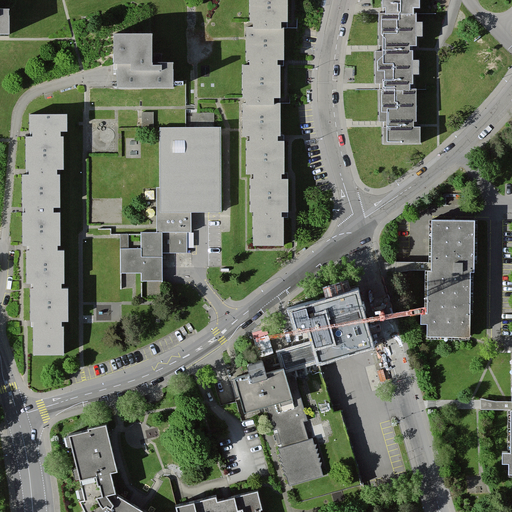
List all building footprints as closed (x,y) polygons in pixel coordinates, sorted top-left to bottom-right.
[(283,173),(286,173),(286,141),(279,141),(279,136),(282,136),(282,104),(276,104),(276,97),(282,97),(282,70),(279,70),(279,64),(286,64),(286,32),(283,32),(283,26),(290,26),(289,0),(252,0),(253,25),(256,25),(256,31),(248,31),(249,63),(251,63),(251,69),(245,69),(245,98),(248,98),(248,103),(244,103),(245,137),(251,137),(251,141),(248,141),(248,174),(256,174),(256,179),(252,179),(252,212),(255,212),(255,245),(286,245),(286,216),(283,216),(283,211),(290,211),(290,179),(283,179),(283,173)] [(384,0),(385,13),(388,13),(388,19),(381,19),(381,51),(383,51),(383,56),(377,56),(377,85),(383,85),(383,90),(381,90),(381,123),(387,123),(387,127),(385,127),(385,144),(422,144),(422,127),(415,127),(415,120),(418,120),(418,89),(412,89),(412,82),(415,82),(415,56),(411,56),(411,49),(418,49),(418,18),(415,18),(415,12),(422,12),(421,0),(384,0)] [(10,11),(0,11),(0,36),(10,37),(10,11)] [(174,64),(152,64),(153,35),(113,35),(113,67),(117,67),(117,89),(174,89),(174,64)] [(28,279),(29,312),(32,312),(32,346),(62,346),(62,317),(60,317),(60,312),(67,312),(66,279),(60,279),(60,274),(63,274),(63,241),(56,241),(56,235),(59,235),(59,203),(52,203),(52,198),(60,198),(59,166),(56,166),(56,160),(63,160),(62,128),(59,128),(59,123),(65,123),(65,106),(28,107),(28,123),(31,123),(32,128),(24,129),(25,161),(27,161),(27,166),(21,166),(22,199),(24,199),(24,204),(21,204),(22,237),(28,237),(28,242),(25,242),(25,275),(32,275),(32,279),(28,279)] [(191,208),(220,208),(219,123),(160,124),(161,208),(156,208),(157,229),(140,229),(141,245),(127,245),(127,231),(119,231),(119,286),(134,286),(134,271),(141,270),(141,278),(162,277),(162,250),(186,250),(186,228),(191,228),(191,208)] [(428,313),(420,313),(419,325),(428,325),(428,337),(469,337),(469,271),(473,271),(474,222),(432,222),(432,263),(432,271),(428,271),(428,313)] [(432,271),(432,263),(395,262),(395,273),(411,270),(428,271),(432,271)] [(356,290),(288,310),(295,333),(308,329),(311,342),(282,351),(286,367),(286,368),(292,367),(371,344),(356,290)] [(266,360),(248,365),(251,374),(237,379),(248,412),(267,407),(291,488),(326,478),(292,367),(286,368),(286,367),(269,372),(266,360)] [(383,368),(377,369),(380,380),(386,379),(383,368)] [(511,409),(511,401),(482,400),(482,405),(482,409),(511,409)] [(106,422),(69,432),(87,499),(80,501),(87,511),(262,511),(260,494),(236,502),(235,497),(219,501),(217,495),(196,501),(195,496),(178,500),(179,511),(177,511),(150,511),(119,494),(109,469),(119,466),(106,422)] [(511,453),(502,453),(502,466),(511,466),(511,477),(511,476),(511,453)]
